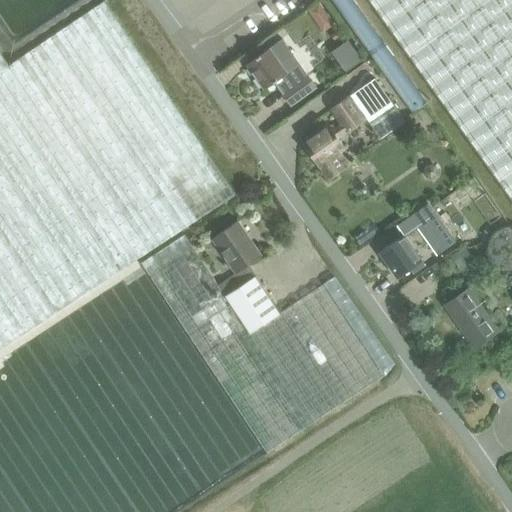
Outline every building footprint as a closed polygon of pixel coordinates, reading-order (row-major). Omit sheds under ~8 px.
[(511,0),(369,0),(511,199),(511,0)] [(0,349),(235,196),(176,109),(104,3),(9,67),(0,53),(0,349)] [(308,12),(315,22),(327,14),(319,3),(308,12)] [(268,49),(245,66),(264,91),(275,83),(283,93),(281,95),(290,107),(316,88),(306,76),(293,54),(282,40),(270,49),(268,49)] [(338,62),(345,72),(362,60),(355,50),(338,62)] [(328,126),(302,145),(327,181),(349,165),(340,153),(345,149),(338,140),(363,123),(377,141),(404,121),(375,79),(348,97),(330,110),(341,125),(332,132),(328,126)] [(475,183),(452,200),(459,210),(482,194),(475,183)] [(474,202),(490,225),(500,217),(485,194),(474,202)] [(393,242),(379,253),(397,278),(410,269),(413,274),(424,266),(421,261),(404,238),(417,229),(437,256),(456,242),(428,204),(396,226),(403,236),(393,242)] [(237,222),(211,241),(235,275),(247,266),(261,256),(237,222)] [(511,229),(495,231),(497,263),(511,261),(511,229)] [(359,245),(369,239),(364,231),(354,238),(359,245)] [(184,235),(140,264),(266,455),(384,377),(323,284),(280,314),(250,334),(217,286),(184,235)] [(472,258),(464,247),(450,256),(458,268),(472,258)] [(235,275),(217,286),(250,334),(280,314),(247,266),(235,275)] [(468,288),(443,307),(474,350),(499,331),(468,288)]
